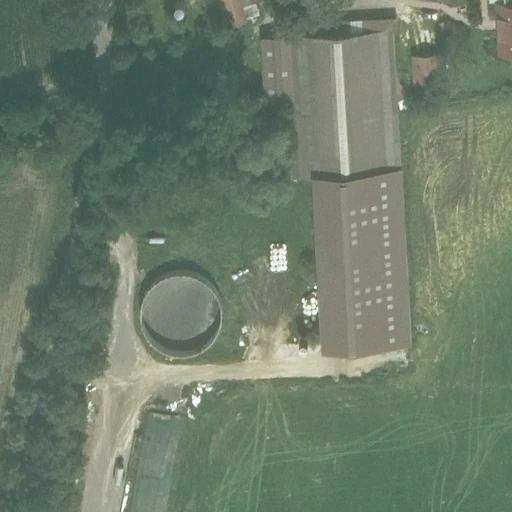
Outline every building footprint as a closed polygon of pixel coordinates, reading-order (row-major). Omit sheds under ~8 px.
[(217,0),(225,23),(249,15),(244,0),(217,0)] [(511,0),(500,0),(502,51),(511,50),(511,0)] [(356,29),(272,34),(281,175),(316,173),(406,167),(396,13),(355,16),(356,29)] [(439,54),(417,54),(417,85),(439,85),(439,54)] [(316,173),(327,345),(417,339),(406,167),(316,173)] [(188,318),(146,321),(147,340),(205,337),(204,315),(209,315),(207,274),(147,278),(148,297),(156,297),(156,309),(168,308),(168,304),(187,303),(188,318)]
